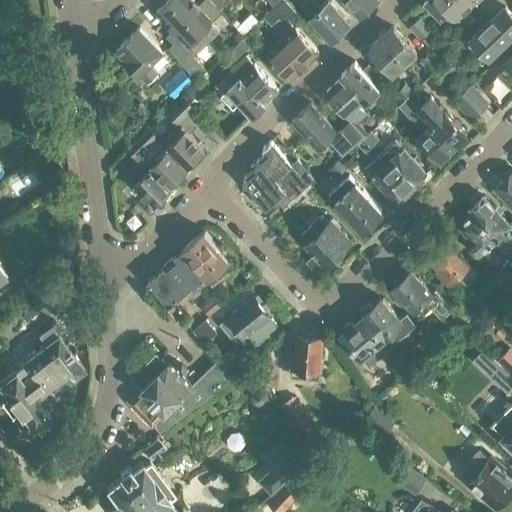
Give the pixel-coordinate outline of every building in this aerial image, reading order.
[(182,63),(191,55),(194,52),(196,54),(209,42),(168,0),(156,11),(176,32),(168,39),(175,47),(171,50),(182,63)] [(192,0),(168,0),(209,42),(229,23),(206,0),(205,0),(199,7),(192,0)] [(283,38),(267,53),(290,78),(319,51),(295,27),(288,20),(296,13),(293,9),(284,0),(281,0),(263,17),(272,25),(279,18),(283,23),(276,30),(283,38)] [(310,17),(331,40),(349,24),(328,1),(320,8),(313,0),(305,0),(300,4),(311,16),(310,17)] [(347,0),(360,14),(375,0),(347,0)] [(426,0),(424,3),(435,15),(450,0),(426,0)] [(450,0),(435,15),(441,22),(450,13),(456,19),(467,9),(475,0),(450,0)] [(471,38),(481,49),(489,56),(511,35),(511,10),(506,4),(471,38)] [(252,16),(238,30),(245,37),(259,23),(252,16)] [(420,18),(410,27),(422,40),(431,31),(420,18)] [(139,28),(116,51),(125,60),(124,61),(138,76),(140,75),(148,83),(157,74),(149,66),(163,53),(139,28)] [(382,38),(406,63),(417,53),(393,28),(382,38)] [(406,63),(382,38),(381,37),(369,49),(394,75),(407,63),(406,63)] [(0,107),(13,106),(5,51),(0,51),(0,107)] [(442,65),(430,52),(420,62),(432,74),(442,65)] [(191,55),(182,63),(196,80),(205,72),(191,55)] [(511,55),(496,71),(511,87),(511,55)] [(240,101),(252,113),(252,114),(265,102),(264,101),(278,88),(255,63),(254,64),(247,56),(226,75),(233,83),(221,95),(233,108),(240,101)] [(442,65),(432,74),(442,85),(458,70),(448,59),(442,65)] [(343,76),(326,92),(348,115),(349,115),(351,117),(356,122),(357,121),(366,112),(360,106),(359,105),(364,100),(366,101),(367,100),(372,106),(385,93),(380,88),(355,62),(341,75),(343,76)] [(182,70),(164,87),(175,98),(193,81),(182,70)] [(414,91),(415,91),(407,83),(396,93),(404,101),(408,97),(414,91)] [(408,97),(455,145),(468,134),(445,110),(444,111),(430,97),(429,98),(420,89),(424,85),(423,83),(415,91),(414,91),(408,97)] [(471,85),(454,102),(472,121),(490,104),(471,85)] [(183,96),(167,111),(179,124),(195,109),(183,96)] [(400,105),(410,116),(424,130),(418,136),(441,159),(455,145),(408,97),(404,101),(400,105)] [(311,103),(292,122),(318,149),(328,140),(344,157),(356,146),(340,128),(337,131),(311,103)] [(351,117),(340,128),(356,146),(358,144),(365,138),(369,134),(357,121),(356,122),(351,117)] [(150,129),(144,134),(151,142),(157,136),(150,129)] [(168,147),(188,166),(205,149),(186,129),(168,147)] [(369,134),(365,138),(372,146),(378,140),(371,132),(369,134)] [(135,157),(151,142),(144,134),(128,149),(135,157)] [(365,138),(358,144),(366,152),(372,146),(365,138)] [(383,160),(411,188),(427,173),(403,147),(403,148),(395,140),(379,155),(383,160)] [(251,166),(254,169),(272,189),(295,170),(271,141),(263,148),(267,153),(251,166)] [(141,154),(171,185),(189,167),(188,166),(168,147),(167,147),(169,149),(160,157),(149,146),(141,154)] [(41,162),(54,181),(66,173),(54,154),(41,162)] [(126,175),(135,184),(154,204),(173,186),(171,185),(141,154),(136,159),(139,163),(126,175)] [(411,188),(383,160),(380,163),(376,158),(365,169),(372,177),(396,202),(411,188)] [(272,189),(254,169),(241,181),(266,210),(285,194),(290,199),(314,179),(308,172),(302,177),(298,173),(295,170),(272,189)] [(511,172),(495,189),(511,206),(511,172)] [(349,176),(329,195),(336,202),(362,230),(362,229),(369,229),(375,224),(374,218),(382,210),(356,182),(356,183),(349,176)] [(470,209),(473,213),(505,247),(510,254),(511,252),(511,235),(507,230),(511,226),(483,196),(470,209)] [(505,247),(473,213),(459,227),(470,239),(467,243),(479,256),(484,251),(492,260),(504,248),(510,254),(505,247)] [(350,246),(347,243),(351,240),(332,220),(329,222),(322,215),(301,235),(308,242),(306,245),(325,265),(328,262),(331,265),(350,246)] [(183,250),(208,280),(213,286),(235,267),(204,231),(183,250)] [(445,240),(427,257),(439,269),(436,271),(448,284),(458,275),(467,285),(478,274),(469,265),(469,264),(445,240)] [(208,280),(183,250),(163,267),(165,268),(148,281),(169,306),(191,288),(194,292),(208,280)] [(411,271),(392,289),(413,312),(419,319),(438,301),(432,294),(433,293),(411,271)] [(29,274),(13,286),(22,298),(38,285),(29,274)] [(37,316),(53,304),(43,291),(27,303),(37,316)] [(202,306),(209,316),(223,305),(216,295),(202,306)] [(236,343),(246,335),(246,336),(251,332),(253,334),(258,329),(258,326),(271,316),(254,295),(229,316),(230,316),(220,324),(236,343)] [(363,316),(391,347),(416,325),(409,317),(402,322),(398,318),(382,299),(362,315),(363,316)] [(391,347),(363,316),(342,334),(362,357),(370,366),(383,354),(382,354),(391,347)] [(207,318),(193,331),(204,344),(219,332),(207,318)] [(45,344),(0,378),(0,383),(7,393),(0,397),(0,401),(11,416),(19,409),(31,424),(48,411),(45,407),(52,402),(48,397),(85,369),(58,335),(63,331),(56,322),(39,335),(45,344)] [(323,336),(297,334),(296,353),(293,353),(292,366),(293,366),(292,376),(305,378),(306,377),(319,378),(320,368),(321,368),(323,336)] [(497,359),(511,374),(511,347),(510,345),(497,359)] [(130,401),(134,405),(152,425),(155,422),(162,430),(179,418),(175,414),(170,409),(174,404),(184,415),(205,399),(192,386),(193,386),(183,376),(188,370),(183,365),(178,370),(165,358),(164,359),(161,355),(159,353),(134,378),(143,388),(130,401)] [(408,366),(399,354),(390,361),(399,373),(408,366)] [(217,362),(198,379),(212,394),(230,382),(217,362)] [(511,377),(502,368),(493,377),(509,392),(511,388),(511,377)] [(295,397),(281,406),(299,433),(312,424),(295,397)] [(511,405),(497,421),(509,433),(505,437),(511,444),(511,405)] [(375,407),(365,419),(384,435),(394,423),(375,407)] [(158,438),(144,448),(152,459),(156,457),(157,458),(165,453),(163,451),(166,449),(158,438)] [(258,484),(271,497),(310,463),(296,448),(258,484)] [(479,451),(464,468),(475,478),(469,484),(497,508),(511,490),(511,475),(491,458),(490,460),(479,451)] [(402,460),(391,476),(414,494),(426,478),(402,460)] [(175,496),(166,484),(150,463),(144,467),(142,463),(131,471),(128,468),(120,474),(122,478),(107,489),(123,511),(177,511),(169,500),(175,496)] [(287,484),(261,510),(262,511),(289,511),(302,500),(287,484)] [(441,511),(440,511),(438,511),(437,511),(427,504),(421,500),(412,511),(441,511)]
